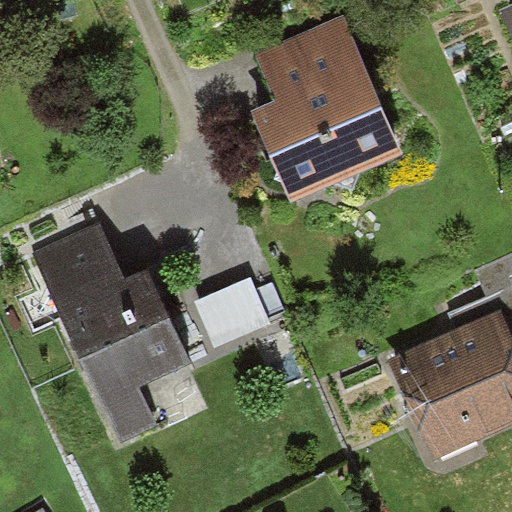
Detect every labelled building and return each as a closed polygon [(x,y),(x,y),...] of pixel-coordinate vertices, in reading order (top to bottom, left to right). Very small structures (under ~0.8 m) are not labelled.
[(511,10),(501,15),(511,40),(511,10)] [(401,151),(345,18),(260,53),(279,99),(250,110),(287,199),(401,151)] [(95,217),(34,244),(121,440),(158,423),(140,382),(188,361),(148,270),(123,281),(95,217)] [(450,313),(457,329),(501,310),(511,335),(511,256),(477,271),(487,297),(450,313)] [(250,279),(196,302),(214,345),(269,321),(250,279)] [(457,329),(391,357),(435,457),(511,422),(511,335),(501,310),(457,329)]
